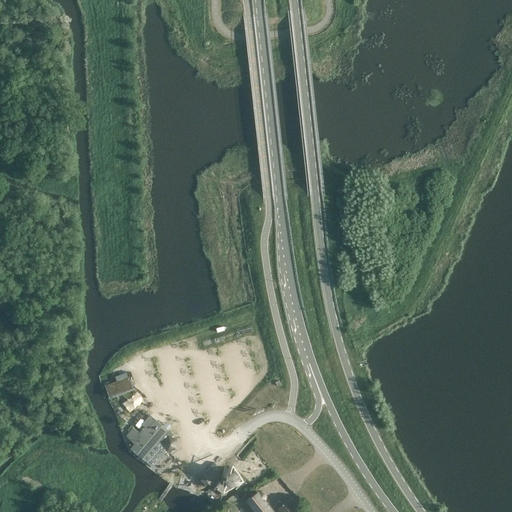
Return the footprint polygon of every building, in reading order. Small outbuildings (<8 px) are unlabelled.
[(209,339),(210,343),(248,331),(247,327),(209,339)] [(128,376),(106,385),(111,398),(133,390),(128,376)] [(154,422),(151,419),(139,432),(133,427),(126,436),(127,438),(134,444),(131,448),(143,458),(159,440),(161,443),(168,436),(170,437),(172,434),(155,420),(154,422)] [(167,451),(176,449),(177,439),(170,437),(168,436),(161,443),(167,451)] [(235,487),(239,482),(239,474),(233,469),(225,470),(220,476),(223,483),(221,483),(215,488),(224,495),(228,490),(229,488),(235,487)] [(276,511),(266,498),(259,489),(245,500),(252,508),(255,511),(276,511)] [(227,500),(228,503),(239,498),(237,493),(230,496),(227,500)] [(280,511),(296,511),(288,501),(278,509),(280,511)]
